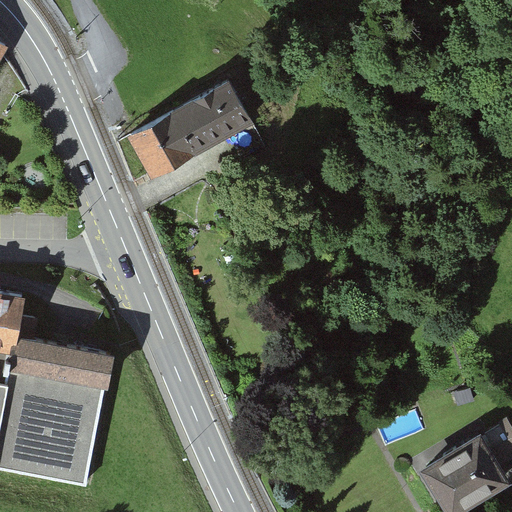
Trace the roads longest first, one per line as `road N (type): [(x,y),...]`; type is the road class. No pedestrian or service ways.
road 1 (secondary): [(238,511),(48,68),(0,2)]
road 2 (track): [(59,92),(97,73),(105,60),(77,0)]
